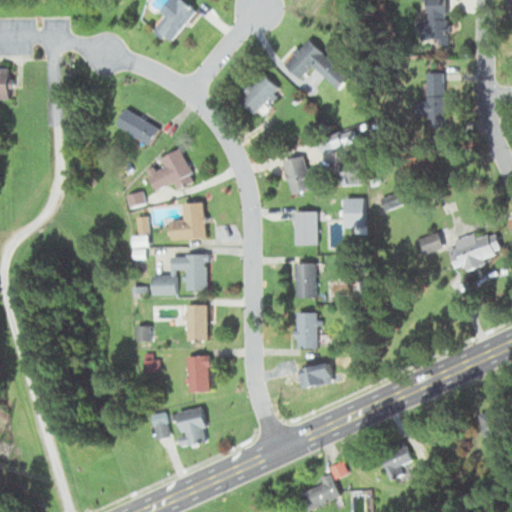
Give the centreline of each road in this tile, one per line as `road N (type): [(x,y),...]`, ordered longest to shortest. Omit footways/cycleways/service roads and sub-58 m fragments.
road 1 (residential): [(277,446),(254,390),(249,208),(230,146),(172,77),(64,37),(0,34)]
road 2 (secondary): [(138,511),(511,344)]
road 3 (residential): [(511,185),(495,152),(488,104),(487,0)]
